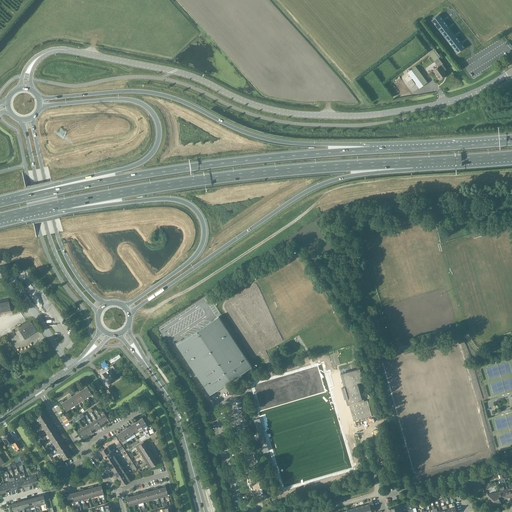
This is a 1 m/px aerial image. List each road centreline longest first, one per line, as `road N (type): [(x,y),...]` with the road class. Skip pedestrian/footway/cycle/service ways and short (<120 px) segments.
road 1 (tertiary): [(45,53),(62,49),(174,71),(277,111),(333,116),(448,102),(511,71)]
road 2 (trunk): [(434,147),(214,164),(14,200)]
road 3 (trunk): [(434,147),(270,140),(148,93),(40,98)]
road 4 (trunk): [(59,205),(278,170),(430,161)]
road 5 (trunk): [(129,313),(307,191),(430,161)]
road 6 (trunk): [(40,106),(133,100),(153,113),(157,143),(124,169),(14,200)]
road 7 (trunk): [(59,205),(174,198),(199,214),(203,240),(194,257),(125,306)]
road 8 (tertiary): [(23,120),(50,241),(99,313)]
road 9 (tertiary): [(104,306),(59,243),(31,118)]
road 10 (tertiary): [(204,511),(176,410),(146,364)]
